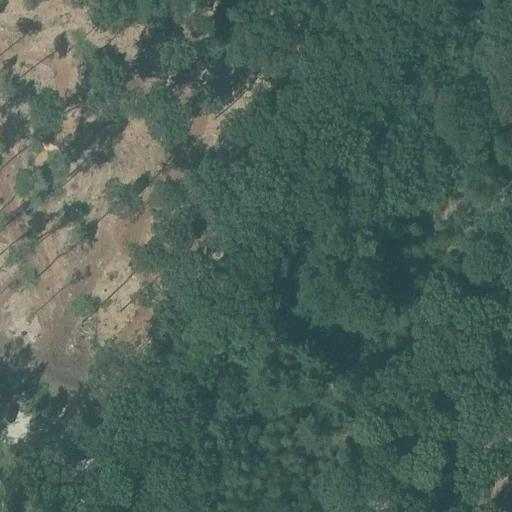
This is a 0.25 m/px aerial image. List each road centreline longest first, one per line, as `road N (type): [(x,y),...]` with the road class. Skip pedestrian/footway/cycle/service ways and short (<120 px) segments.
road 1 (track): [(375,511),(371,415),(416,328),(511,198)]
road 2 (track): [(209,316),(447,261),(511,257)]
road 3 (unclassified): [(82,511),(250,253)]
